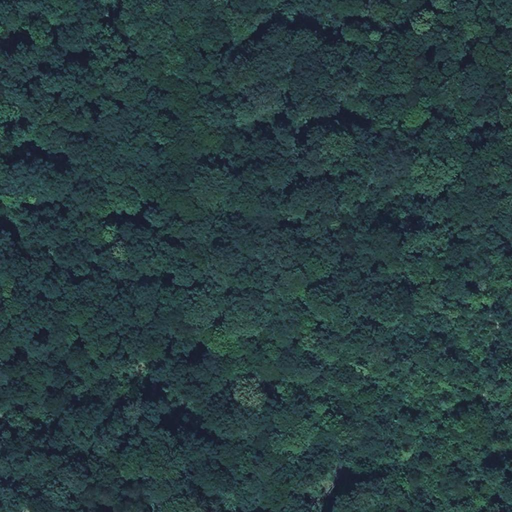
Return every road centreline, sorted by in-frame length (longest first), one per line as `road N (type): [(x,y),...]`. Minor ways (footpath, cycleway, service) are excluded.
road 1 (track): [(166,511),(159,417),(166,173),(136,0)]
road 2 (track): [(511,466),(382,511)]
